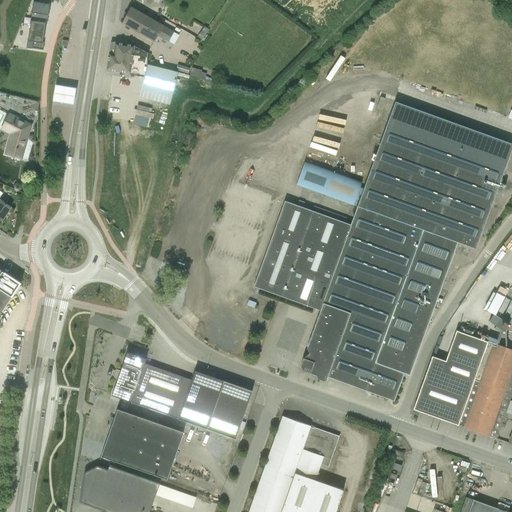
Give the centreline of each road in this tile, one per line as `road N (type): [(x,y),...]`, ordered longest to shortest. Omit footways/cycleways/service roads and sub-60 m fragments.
road 1 (primary): [(53,274),(17,511)]
road 2 (primary): [(29,511),(70,279)]
road 3 (unclassified): [(398,427),(423,353),(511,226)]
road 4 (primary): [(93,12),(63,222)]
road 5 (primary): [(80,223),(101,13)]
road 6 (unclassified): [(279,385),(194,354),(147,300)]
road 7 (unclassified): [(234,511),(279,385)]
road 8 (unclassified): [(398,427),(279,385)]
road 9 (unclassified): [(511,466),(398,427)]
